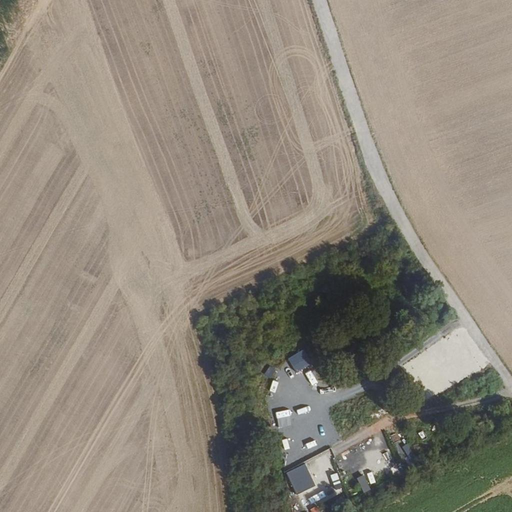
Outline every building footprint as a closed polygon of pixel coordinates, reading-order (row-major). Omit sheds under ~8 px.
[(351,373),(358,376),(366,357),(358,355),(351,373)] [(354,385),(356,378),(348,374),(345,381),(354,385)] [(302,473),(316,466),(314,460),(299,468),(302,473)] [(376,484),(392,477),(388,467),(372,474),(376,484)] [(294,471),(287,473),(290,488),(297,487),(294,471)] [(364,474),(356,477),(361,493),(369,490),(364,474)]
